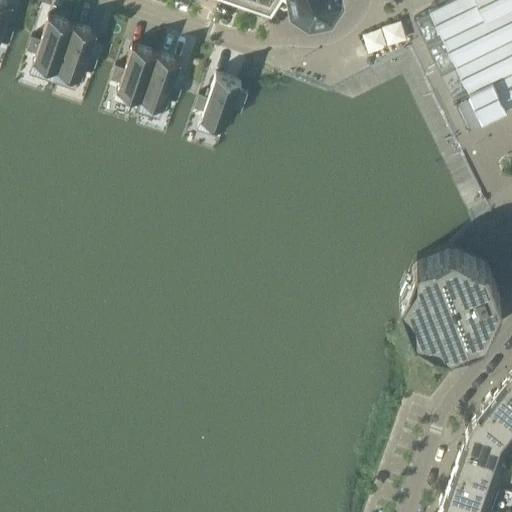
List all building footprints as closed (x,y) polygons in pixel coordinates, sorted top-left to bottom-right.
[(0,0),(0,38),(8,42),(9,38),(13,28),(3,25),(9,8),(11,2),(12,3),(12,1),(7,0),(0,0)] [(449,0),(429,10),(455,64),(476,54),(463,27),(476,21),(465,0),(449,0)] [(511,0),(465,0),(476,21),(511,3),(511,0)] [(463,27),(476,54),(511,36),(511,3),(476,21),(463,27)] [(27,44),(26,48),(35,51),(32,58),(32,59),(56,67),(72,22),(47,14),(47,15),(40,37),(30,34),(27,44)] [(72,22),(56,67),(80,76),(81,74),(80,74),(83,67),(92,71),(93,67),(97,57),(87,54),(93,37),(95,31),(96,32),(96,30),(72,22)] [(511,36),(476,54),(489,81),(502,75),(511,70),(511,36)] [(369,39),(333,54),(341,73),(377,57),(369,39)] [(111,73),(110,77),(119,80),(116,87),(116,88),(140,96),(144,85),(156,51),(131,43),(131,44),(131,45),(124,66),(114,63),(111,73)] [(144,85),(140,96),(164,105),(165,103),(164,103),(167,96),(176,100),(177,96),(181,86),(171,83),(179,61),(179,60),(179,61),(180,59),(174,57),(156,51),(144,85)] [(476,54),(455,64),(482,119),(511,104),(511,95),(502,75),(489,81),(476,54)] [(511,70),(502,75),(511,95),(511,70)] [(194,102),(193,105),(202,108),(200,115),(199,117),(200,117),(223,125),(224,125),(225,125),(225,124),(230,108),(240,111),(247,91),(243,90),(237,88),(240,81),(240,80),(234,78),(215,71),(214,72),(215,73),(214,74),(207,95),(198,92),(194,102)] [(200,117),(196,129),(219,136),(223,125),(200,117)] [(448,244),(448,245),(443,247),(443,246),(421,255),(417,257),(416,256),(412,260),(413,261),(409,269),(403,282),(403,283),(399,291),(398,291),(398,297),(399,297),(411,327),(410,328),(414,332),(415,332),(423,335),(424,335),(437,341),(438,341),(445,345),(445,346),(451,346),(451,345),(459,342),(474,336),(482,333),(483,334),(487,330),(486,329),(488,325),(498,303),(499,299),(501,299),(501,293),(500,293),(496,284),(492,272),(491,272),(488,262),(485,257),(484,258),(453,245),(453,244),(448,244)] [(511,368),(500,384),(511,394),(511,368)] [(486,401),(485,402),(511,423),(511,394),(500,384),(492,394),(490,393),(484,399),(486,401)] [(511,423),(485,402),(468,424),(507,445),(511,438),(511,423)] [(468,424),(459,450),(500,464),(500,463),(507,445),(468,424)] [(459,450),(452,471),(497,487),(505,464),(500,463),(500,464),(459,450)] [(452,471),(444,493),(489,509),(497,487),(452,471)] [(441,503),(437,511),(488,511),(489,509),(444,493),(443,495),(441,494),(438,502),(441,503)]
